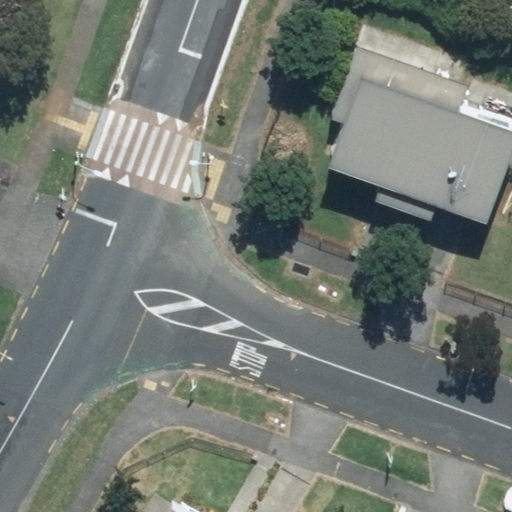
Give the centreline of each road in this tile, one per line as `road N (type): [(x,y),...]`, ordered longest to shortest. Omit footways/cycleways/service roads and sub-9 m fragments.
road 1 (residential): [(99,275),(511,426)]
road 2 (residential): [(201,0),(99,275)]
road 3 (residential): [(99,275),(0,446)]
